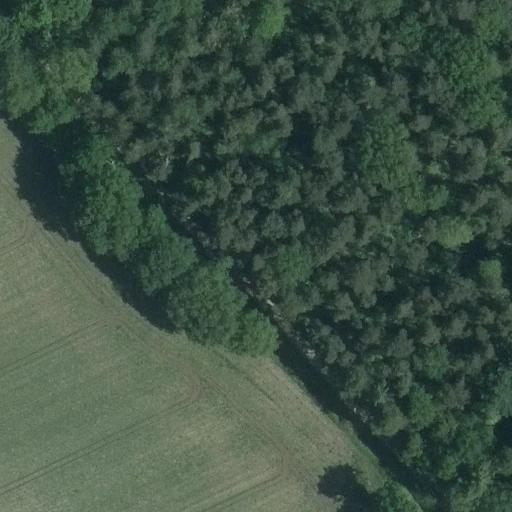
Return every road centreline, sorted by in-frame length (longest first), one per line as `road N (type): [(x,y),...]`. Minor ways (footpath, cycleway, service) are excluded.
road 1 (track): [(202,244),(446,511)]
road 2 (track): [(0,7),(202,244)]
